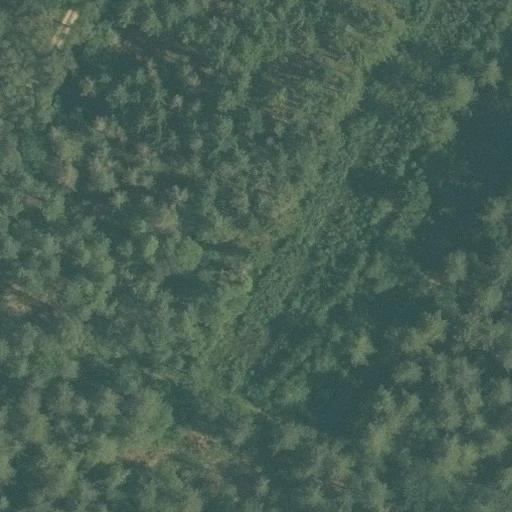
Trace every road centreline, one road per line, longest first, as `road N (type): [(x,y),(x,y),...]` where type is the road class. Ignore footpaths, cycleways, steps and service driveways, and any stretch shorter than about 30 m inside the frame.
road 1 (track): [(0,336),(511,508)]
road 2 (track): [(82,0),(0,158)]
